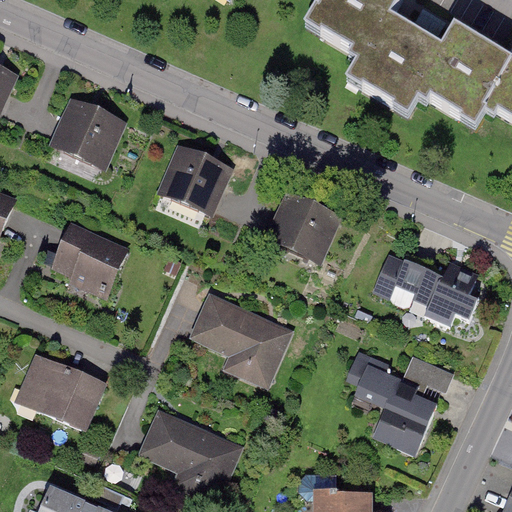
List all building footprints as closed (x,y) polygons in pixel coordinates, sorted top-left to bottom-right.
[(441,40),(388,8),(393,0),(317,0),(300,29),(352,60),(340,81),(395,114),(441,40)] [(465,131),(482,103),(511,120),(511,50),(509,55),(456,23),(410,98),(465,131)] [(0,108),(17,71),(0,63),(0,108)] [(121,119),(73,99),(52,148),(99,168),(121,119)] [(229,165),(176,144),(156,193),(210,214),(229,165)] [(0,252),(21,203),(0,193),(0,252)] [(343,221),(279,194),(261,236),(325,263),(343,221)] [(134,254),(73,227),(50,278),(111,306),(134,254)] [(479,288),(391,249),(369,299),(457,338),(479,288)] [(298,338),(212,302),(194,345),(230,360),(224,374),(273,395),(298,338)] [(104,375),(36,346),(13,400),(82,429),(104,375)] [(443,405),(367,372),(352,405),(428,439),(443,405)] [(246,444),(162,408),(139,462),(223,498),(246,444)] [(98,511),(100,508),(46,483),(32,511),(98,511)]
